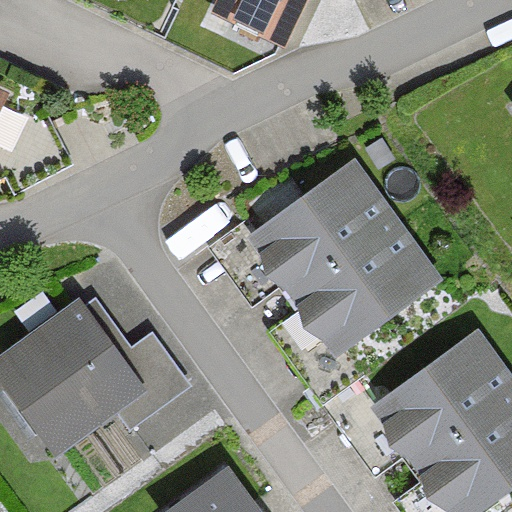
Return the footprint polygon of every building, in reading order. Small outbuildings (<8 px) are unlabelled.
[(332,0),(235,0),(228,18),(307,55),(332,0)] [(0,167),(31,98),(0,84),(0,167)] [(266,242),(360,368),(461,293),(366,167),(266,242)] [(163,402),(94,317),(17,379),(86,464),(163,402)] [(396,415),(472,511),(511,511),(511,365),(492,339),(396,415)] [(269,511),(229,462),(166,511),(269,511)]
